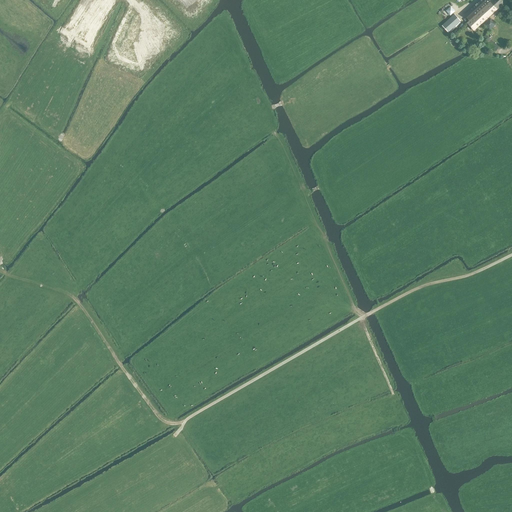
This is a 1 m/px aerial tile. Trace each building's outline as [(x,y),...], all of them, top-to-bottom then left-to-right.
[(492,0),(482,0),(466,15),(470,20),(471,20),(479,12),(492,0)] [(492,0),(479,12),(486,20),(505,1),(504,0),(492,0)] [(451,6),(446,10),(450,15),(455,10),(451,6)] [(446,23),(443,25),(449,32),(464,19),(458,12),(453,17),(453,16),(446,22),(446,23)] [(479,12),(471,20),(467,24),(474,31),(486,20),(479,12)] [(489,31),(496,24),(490,18),(484,24),(489,31)] [(491,40),(487,44),(495,51),(499,47),(491,40)]
